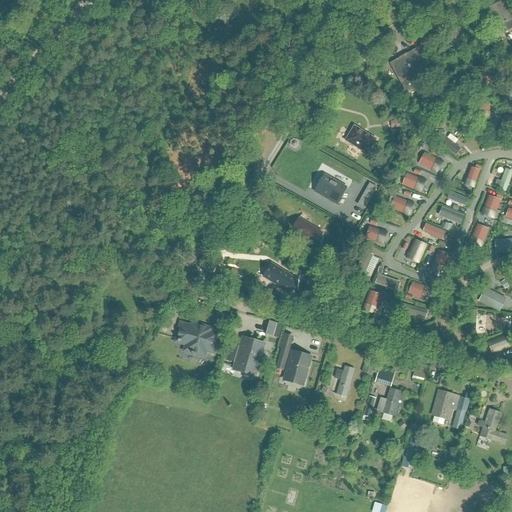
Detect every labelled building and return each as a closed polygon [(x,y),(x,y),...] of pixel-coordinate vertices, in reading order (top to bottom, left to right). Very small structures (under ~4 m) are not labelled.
[(511,17),(502,1),(488,9),(498,27),(498,26),(503,34),(511,28),(511,18),(511,19),(511,18),(511,17)] [(423,26),(427,33),(436,28),(432,21),(423,26)] [(455,30),(446,36),(455,51),(464,45),(461,40),(464,38),(463,36),(464,35),(461,28),(456,31),(455,30)] [(412,85),(430,75),(416,50),(390,64),(405,93),(414,88),(412,85)] [(476,56),(480,62),(485,58),(481,53),(476,56)] [(477,95),(477,101),(477,117),(489,118),(490,95),(488,95),(477,95)] [(511,118),(502,116),(497,137),(509,140),(511,128),(511,118)] [(345,141),(366,154),(375,140),(354,127),(345,141)] [(418,164),(436,173),(442,162),(424,152),(418,164)] [(470,167),(464,184),(473,188),(480,170),(470,167)] [(496,180),(494,187),(506,191),(511,173),(511,171),(505,169),(501,182),(496,180)] [(425,180),(406,173),(402,185),(420,193),(425,180)] [(324,176),(315,192),(337,204),(346,188),(324,176)] [(467,205),(470,198),(451,190),(450,190),(447,197),(467,205)] [(395,196),(390,209),(408,216),(413,203),(395,196)] [(487,196),(480,216),(493,220),(500,200),(487,196)] [(461,223),(464,214),(443,206),(440,214),(461,223)] [(302,243),(298,249),(311,258),(316,250),(313,249),(323,234),(299,219),(289,235),(302,243)] [(476,225),(469,243),(481,248),(488,230),(476,225)] [(369,226),(365,238),(382,244),(386,232),(369,226)] [(442,241),(445,234),(426,227),(424,233),(442,241)] [(511,238),(494,240),(495,252),(511,251),(511,238)] [(414,240),(406,257),(419,263),(427,245),(414,240)] [(437,251),(430,269),(443,273),(449,255),(437,251)] [(365,252),(356,272),(364,276),(374,256),(369,254),(365,252)] [(271,265),(263,277),(289,294),(297,281),(271,265)] [(511,272),(503,277),(511,291),(511,272)] [(396,290),(399,282),(378,274),(375,283),(396,290)] [(413,282),(408,294),(426,301),(431,288),(413,282)] [(499,312),(506,297),(485,286),(478,301),(499,312)] [(381,296),(368,292),(361,310),(375,315),(381,296)] [(424,321),(427,311),(404,303),(401,313),(424,321)] [(216,319),(227,322),(230,311),(218,308),(216,319)] [(475,332),(478,309),(468,308),(465,331),(475,332)] [(266,334),(272,336),(275,324),(270,323),(266,334)] [(192,353),(204,356),(206,348),(210,349),(214,335),(211,334),(212,329),(197,325),(196,331),(189,329),(190,326),(181,324),(176,340),(179,340),(178,342),(181,342),(181,341),(190,343),(188,352),(192,353)] [(506,335),(487,342),(492,355),(511,347),(506,335)] [(260,356),(263,345),(248,340),(248,343),(243,341),(240,349),(238,348),(238,347),(231,345),(227,360),(241,365),(240,371),(254,376),(258,363),(264,365),(266,358),(260,356)] [(281,349),(275,369),(283,372),(289,351),(281,349)] [(292,352),(285,376),(304,381),(311,358),(292,352)] [(366,359),(361,373),(372,375),(376,361),(366,359)] [(413,376),(425,379),(428,364),(416,362),(413,376)] [(344,367),(343,372),(337,371),(334,380),(340,382),(336,395),(346,398),(354,370),(344,367)] [(375,382),(390,387),(394,374),(379,369),(375,382)] [(425,393),(427,385),(419,384),(417,391),(425,393)] [(398,416),(404,394),(390,390),(387,401),(380,399),(377,411),(398,416)] [(432,415),(434,416),(432,422),(443,426),(445,419),(450,420),(453,410),(456,411),(460,398),(439,392),(432,415)] [(375,399),(369,397),(364,416),(369,418),(375,399)] [(452,429),(460,431),(465,412),(457,410),(452,429)] [(477,427),(483,429),(481,437),(505,445),(508,436),(494,432),(501,414),(489,410),(484,424),(479,422),(477,427)] [(407,443),(401,466),(413,469),(419,446),(407,443)] [(503,468),(504,478),(511,477),(511,467),(503,468)] [(392,511),(395,503),(390,502),(386,511),(392,511)]
